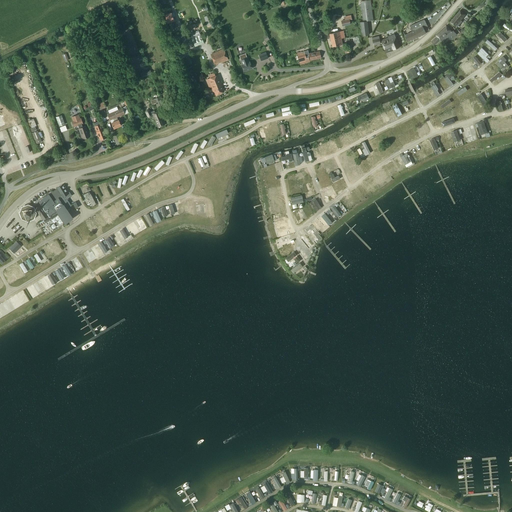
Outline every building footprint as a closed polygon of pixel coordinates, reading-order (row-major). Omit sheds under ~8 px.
[(370,0),(361,1),(363,22),(373,20),(370,0)] [(462,22),(461,20),(465,15),(460,10),(450,22),(457,28),(462,22)] [(165,15),(168,23),(173,21),(171,13),(165,15)] [(352,20),(351,15),(344,17),(344,20),(341,21),(342,26),(350,25),(350,21),(352,20)] [(424,19),(410,26),(412,31),(411,32),(404,35),(408,42),(418,37),(418,38),(426,33),(426,32),(430,30),(424,19)] [(452,32),(446,26),(436,35),(437,36),(431,41),(436,47),(436,46),(440,51),(442,49),(438,45),(448,37),(451,40),(457,35),(453,31),(452,32)] [(329,34),(332,46),(342,44),(339,31),(329,34)] [(500,31),(494,37),(496,40),(498,38),(503,43),(508,39),(500,31)] [(381,40),(382,42),(386,52),(393,49),(393,50),(400,47),(395,34),(388,37),(381,40)] [(372,38),(374,45),(381,44),(379,36),(372,38)] [(495,51),(498,48),(488,39),(486,42),(495,51)] [(228,60),(223,49),(210,54),(215,66),(228,60)] [(308,54),(307,51),(304,52),(303,51),(296,53),(297,56),(298,56),(299,60),(298,61),(300,65),(309,62),(309,60),(320,58),(319,52),(308,54)] [(268,59),(266,52),(259,55),(261,61),(268,59)] [(433,66),(439,62),(434,54),(428,57),(433,66)] [(141,55),(137,57),(141,67),(145,65),(141,55)] [(249,62),(246,55),(239,57),(240,60),(242,65),(241,65),(244,71),(252,68),(249,62)] [(478,66),(482,63),(476,56),(472,58),(478,66)] [(496,62),(503,71),(509,66),(506,62),(507,61),(504,56),(496,62)] [(500,71),(490,80),(493,83),(502,74),(500,71)] [(452,72),(444,78),(451,86),(454,84),(451,80),(456,77),(452,72)] [(224,91),(217,75),(206,80),(209,88),(212,86),(216,95),(224,91)] [(480,87),(485,83),(480,75),(477,77),(478,79),(476,80),(480,87)] [(509,77),(500,82),(502,85),(511,80),(509,77)] [(438,81),(444,91),(447,89),(441,80),(438,81)] [(441,94),(438,90),(439,89),(435,81),(430,84),(437,96),(441,94)] [(380,82),(376,84),(380,94),(384,92),(380,82)] [(367,88),(372,98),(377,96),(373,86),(367,88)] [(425,92),(418,95),(422,103),(432,98),(429,93),(426,94),(425,92)] [(484,106),(490,102),(484,92),(478,96),(484,106)] [(359,101),(362,99),(363,102),(369,99),(367,93),(357,97),(359,101)] [(165,105),(161,96),(154,99),(158,108),(165,105)] [(475,111),(482,108),(477,98),(470,101),(475,111)] [(106,108),(104,100),(96,103),(98,110),(106,108)] [(433,108),(435,111),(445,104),(443,101),(433,108)] [(407,108),(409,112),(419,108),(418,104),(407,108)] [(462,106),(468,118),(471,116),(465,104),(462,106)] [(384,111),(389,122),(393,120),(389,113),(393,111),(391,107),(384,111)] [(124,114),(122,108),(107,115),(110,120),(113,119),(114,122),(111,123),(113,129),(120,125),(118,120),(117,120),(116,117),(124,114)] [(327,115),(329,114),(332,120),(336,118),(332,108),(325,111),(327,115)] [(150,110),(148,109),(146,110),(145,112),(147,117),(149,118),(152,117),(152,115),(158,128),(165,125),(158,111),(155,112),(154,110),(151,112),(150,110)] [(380,112),(377,114),(382,126),(386,124),(380,112)] [(65,124),(62,115),(56,117),(59,127),(65,124)] [(375,117),(369,119),(373,129),(379,127),(375,117)] [(83,124),(81,118),(72,122),(74,127),(78,126),(79,128),(78,129),(82,139),(89,137),(85,126),(83,127),(82,125),(83,124)] [(454,118),(442,123),(443,127),(456,122),(454,118)] [(402,128),(412,124),(410,120),(400,125),(402,128)] [(477,127),(479,127),(481,135),(488,133),(485,121),(476,123),(477,127)] [(421,128),(427,125),(425,122),(416,127),(421,137),(425,135),(421,128)] [(96,132),(100,140),(106,138),(100,124),(94,127),(96,132)] [(259,129),(263,139),(267,138),(262,127),(259,129)] [(466,140),(472,138),(470,127),(463,128),(466,140)] [(215,133),(219,143),(230,139),(227,129),(215,133)] [(351,130),(347,132),(352,142),(356,140),(354,137),(357,135),(355,130),(352,132),(351,130)] [(42,142),(38,131),(32,133),(36,144),(42,142)] [(446,133),(440,136),(446,152),(452,150),(446,133)] [(430,140),(435,151),(440,149),(434,138),(430,140)] [(238,149),(244,147),(243,144),(246,143),(245,139),(236,142),(238,149)] [(361,158),(371,153),(365,141),(362,143),(364,148),(362,150),(360,147),(357,149),(361,158)] [(425,141),(422,143),(428,155),(431,154),(425,141)] [(336,144),(332,145),(331,142),(327,143),(331,152),(338,150),(336,144)] [(238,150),(237,147),(233,148),(232,144),(228,146),(231,155),(234,153),(234,151),(238,150)] [(216,160),(217,162),(221,161),(217,151),(210,153),(213,161),(216,160)] [(289,151),(286,151),(286,156),(281,157),(282,160),(289,159),(289,162),(293,161),(291,153),(289,154),(289,151)] [(275,153),(261,159),(264,167),(278,161),(275,153)] [(303,163),(302,159),(300,159),(298,153),(293,154),(295,165),(303,163)] [(401,156),(408,169),(414,165),(408,153),(401,156)] [(205,163),(208,162),(209,165),(213,164),(209,154),(203,156),(205,163)] [(194,171),(198,170),(197,166),(201,164),(202,167),(205,166),(202,157),(190,161),(194,171)] [(393,161),(398,169),(404,166),(398,158),(393,161)] [(388,177),(394,173),(389,164),(385,167),(387,169),(384,171),(388,177)] [(351,170),(346,174),(351,182),(357,179),(351,170)] [(334,182),(340,178),(339,175),(335,177),(333,173),(330,175),(334,182)] [(372,176),(380,186),(383,183),(375,173),(372,176)] [(159,187),(162,186),(158,178),(147,183),(152,193),(156,191),(155,190),(159,188),(159,187)] [(365,181),(372,189),(375,187),(368,179),(365,181)] [(364,182),(358,187),(364,197),(368,194),(364,189),(367,187),(364,182)] [(337,193),(347,187),(345,184),(335,190),(337,193)] [(68,193),(62,185),(57,188),(58,189),(49,195),(49,194),(39,201),(42,204),(35,208),(43,220),(50,215),(49,215),(56,210),(65,223),(72,218),(66,209),(71,206),(66,199),(71,196),(69,192),(68,193)] [(145,198),(149,196),(147,192),(150,191),(149,189),(146,190),(144,186),(140,188),(145,198)] [(334,195),(331,186),(321,189),(325,198),(334,195)] [(273,194),(273,197),(283,195),(281,187),(272,189),(273,194)] [(88,207),(96,203),(90,191),(82,195),(88,207)] [(351,192),(356,201),(359,200),(354,191),(351,192)] [(132,195),(128,197),(133,206),(137,204),(132,195)] [(291,197),(293,209),(297,208),(297,203),(304,202),(303,195),(291,197)] [(316,198),(310,202),(315,211),(321,208),(316,198)] [(340,201),(348,211),(352,208),(343,198),(340,201)] [(335,205),(331,208),(339,218),(343,214),(335,205)] [(24,217),(25,218),(26,218),(27,218),(27,219),(28,219),(29,218),(30,218),(31,218),(31,217),(32,216),(32,215),(33,214),(33,213),(32,212),(32,211),(31,210),(30,209),(29,209),(28,209),(27,209),(26,209),(25,209),(24,210),(24,211),(23,211),(23,212),(23,213),(23,214),(23,215),(23,216),(24,217)] [(108,212),(106,213),(104,210),(100,213),(107,223),(112,219),(108,212)] [(152,212),(157,222),(162,220),(157,210),(152,212)] [(294,212),(298,222),(302,220),(298,210),(294,212)] [(325,213),(321,216),(329,226),(333,223),(325,213)] [(93,216),(98,227),(104,224),(99,214),(93,216)] [(148,214),(145,216),(150,226),(153,224),(148,214)] [(276,222),(278,229),(285,227),(286,231),(291,230),(289,219),(276,222)] [(312,224),(318,233),(325,228),(319,219),(312,224)] [(130,232),(130,233),(134,232),(131,225),(124,228),(126,233),(130,232)] [(317,234),(318,232),(312,225),(310,227),(317,234)] [(120,230),(125,239),(128,237),(123,228),(120,230)] [(307,232),(315,241),(318,239),(310,229),(307,232)] [(279,243),(277,244),(278,248),(282,247),(281,243),(292,240),(291,235),(278,239),(279,243)] [(306,235),(301,238),(308,249),(312,247),(306,235)] [(21,246),(16,241),(9,249),(14,254),(21,246)] [(54,242),(50,245),(56,254),(59,252),(54,242)] [(96,257),(99,256),(95,246),(91,248),(96,257)] [(42,249),(48,259),(52,257),(45,247),(42,249)] [(299,252),(305,261),(309,258),(303,249),(299,252)] [(294,258),(296,262),(299,260),(295,252),(286,257),(288,261),(294,258)] [(34,255),(40,264),(43,262),(37,253),(34,255)] [(93,253),(86,257),(89,262),(96,259),(95,255),(94,255),(93,253)] [(293,273),(303,267),(300,263),(290,269),(293,273)] [(66,264),(62,266),(66,273),(63,275),(65,278),(72,275),(66,264)] [(18,279),(21,276),(15,266),(9,271),(11,274),(14,272),(18,279)] [(5,273),(10,282),(14,280),(8,271),(5,273)] [(51,281),(53,285),(57,283),(52,273),(45,277),(48,283),(51,281)] [(40,280),(46,289),(49,287),(44,278),(40,280)] [(30,287),(26,289),(30,298),(42,292),(37,282),(33,284),(36,289),(32,290),(30,287)] [(14,308),(21,306),(19,299),(15,300),(14,297),(8,298),(9,303),(13,303),(14,308)] [(282,472),(284,476),(280,477),(282,483),(286,481),(287,483),(290,481),(285,471),(282,472)] [(272,478),(276,489),(281,486),(277,476),(272,478)] [(261,487),(264,492),(267,490),(269,493),(273,491),(267,481),(263,483),(264,484),(261,487)] [(252,504),(256,502),(251,492),(248,494),(252,504)] [(406,507),(410,498),(405,495),(402,499),(405,501),(403,506),(406,507)] [(241,502),(245,508),(248,506),(241,496),(236,500),(238,504),(241,502)] [(357,511),(358,511),(362,502),(359,500),(358,502),(355,500),(353,505),(354,506),(352,510),(357,511)] [(226,505),(227,508),(230,506),(232,511),(236,511),(238,511),(234,501),(226,505)]
